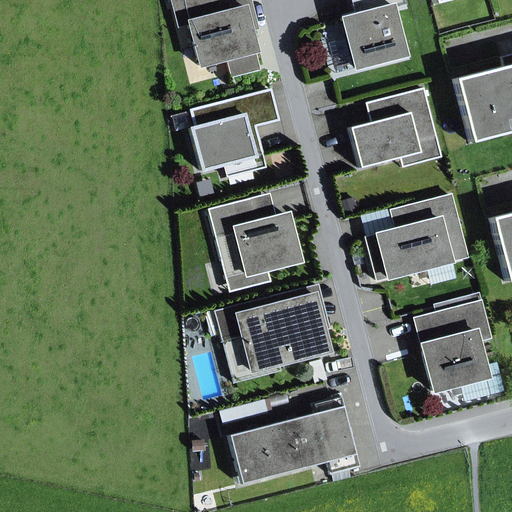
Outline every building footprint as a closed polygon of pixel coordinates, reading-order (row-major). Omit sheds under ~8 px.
[(228,74),(258,67),(248,30),(242,8),(234,10),(231,0),(170,0),(177,27),(187,24),(198,66),(224,59),(228,74)] [(248,30),(255,29),(248,0),(231,0),(234,10),(242,8),(248,30)] [(403,56),(390,7),(403,4),(401,0),(349,0),(354,15),(340,19),(353,69),(403,56)] [(501,67),(511,64),(511,53),(499,57),(501,67)] [(511,64),(501,67),(452,80),(468,143),(505,133),(502,121),(511,118),(511,64)] [(347,128),(357,168),(398,158),(417,153),(414,141),(434,136),(421,88),(375,100),(380,120),(368,123),(347,128)] [(252,127),(277,120),(269,90),(245,96),(252,127)] [(247,137),(255,135),(252,127),(245,96),(189,111),(189,113),(193,128),(188,129),(199,171),(223,165),(247,159),(250,170),(263,167),(259,153),(252,155),(247,137)] [(368,123),(380,120),(375,100),(363,103),(368,123)] [(188,129),(193,128),(189,113),(176,116),(180,131),(188,129)] [(505,133),(511,131),(511,118),(502,121),(505,133)] [(252,155),(259,153),(255,135),(247,137),(252,155)] [(400,168),(439,157),(434,136),(414,141),(417,153),(398,158),(400,168)] [(226,176),(250,170),(247,159),(223,165),(226,176)] [(255,223),(274,218),(268,194),(249,199),(255,223)] [(413,224),(364,238),(375,281),(465,257),(449,195),(408,206),(413,224)] [(297,262),(285,215),(274,218),(255,223),(249,199),(206,210),(224,280),(266,270),(297,262)] [(364,238),(413,224),(408,206),(389,211),(388,208),(358,216),(364,238)] [(511,212),(488,219),(504,282),(511,279),(511,212)] [(228,293),(269,282),(266,270),(224,280),(228,293)] [(321,331),(328,329),(317,284),(300,289),(308,320),(317,318),(321,331)] [(278,364),(326,352),(321,331),(317,318),(308,320),(300,289),(267,297),(266,293),(256,296),(257,300),(212,311),(220,341),(239,336),(249,372),(278,364)] [(419,345),(431,392),(458,385),(484,378),(481,366),(475,342),(489,338),(479,301),(435,313),(442,340),(419,345)] [(419,345),(442,340),(435,313),(412,319),(419,345)] [(278,364),(249,372),(239,336),(220,341),(231,384),(279,371),(278,364)] [(462,402),(502,392),(495,362),(481,366),(484,378),(458,385),(462,402)] [(312,414),(271,425),(283,473),(325,462),(328,475),(358,467),(340,396),(310,404),(312,414)] [(226,407),(231,428),(272,419),(268,398),(226,407)] [(239,485),(283,473),(271,425),(226,436),(239,485)]
